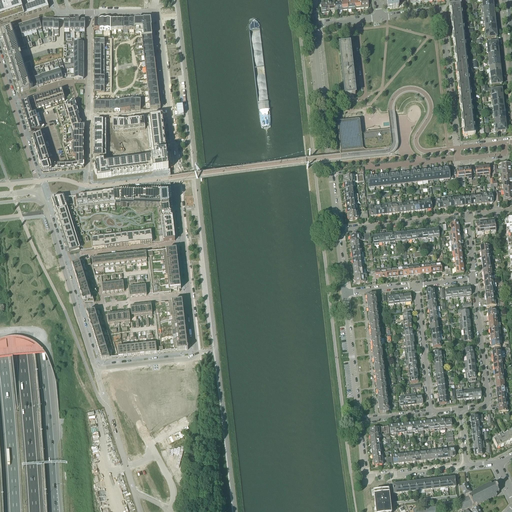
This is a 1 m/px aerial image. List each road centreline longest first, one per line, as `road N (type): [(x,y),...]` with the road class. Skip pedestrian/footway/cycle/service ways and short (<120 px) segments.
road 1 (residential): [(68,12),(156,11),(158,21),(195,355),(120,366)]
road 2 (motorway): [(54,511),(43,355),(0,86)]
road 3 (motorway): [(34,511),(0,188)]
road 4 (residential): [(120,366),(95,369),(42,199)]
road 5 (residential): [(455,148),(443,13),(379,17)]
road 6 (motorway): [(0,338),(15,511)]
road 7 (unclassified): [(169,511),(170,482),(123,393),(120,366)]
road 8 (residential): [(459,410),(487,402),(473,279)]
road 9 (residential): [(0,59),(40,190)]
road 10 (residential): [(336,231),(468,216)]
road 11 (residential): [(336,231),(322,102)]
road 12 (residential): [(359,421),(344,293)]
road 13 (residential): [(430,413),(416,286)]
road 14 (residential): [(356,20),(365,97),(322,102)]
